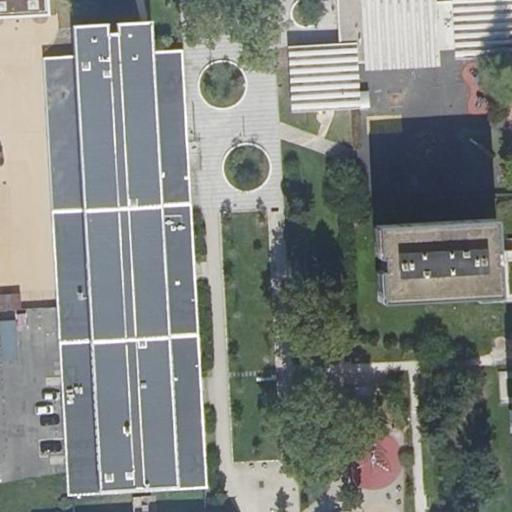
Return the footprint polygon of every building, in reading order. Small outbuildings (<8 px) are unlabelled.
[(0,0),(0,13),(53,13),(52,0),(0,0)] [(463,57),(511,54),(511,0),(459,0),(460,1),(436,2),(436,0),(335,0),(338,47),(296,49),(299,111),(354,109),(351,63),(439,59),(439,50),(462,49),(463,57)] [(66,493),(205,487),(201,405),(200,377),(195,280),(194,263),(191,215),(183,53),(153,53),(152,22),(115,23),(115,33),(109,33),(108,24),(92,25),(72,26),(73,58),(44,59),(66,493)] [(491,219),(376,226),(380,302),(496,294),(493,240),(491,219)] [(0,306),(23,303),(21,291),(0,294),(0,306)] [(156,511),(155,496),(132,497),(132,511),(156,511)]
